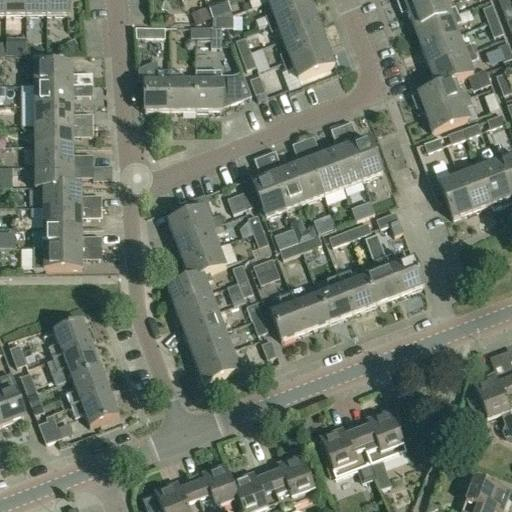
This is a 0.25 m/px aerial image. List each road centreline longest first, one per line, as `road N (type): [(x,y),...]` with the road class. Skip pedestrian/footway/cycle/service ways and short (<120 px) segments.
road 1 (residential): [(344,0),(378,91),(135,184)]
road 2 (tertiary): [(182,436),(453,333)]
road 3 (unclassified): [(182,436),(132,281),(135,184)]
road 4 (residential): [(135,184),(114,0)]
road 5 (unclassified): [(453,333),(407,205)]
